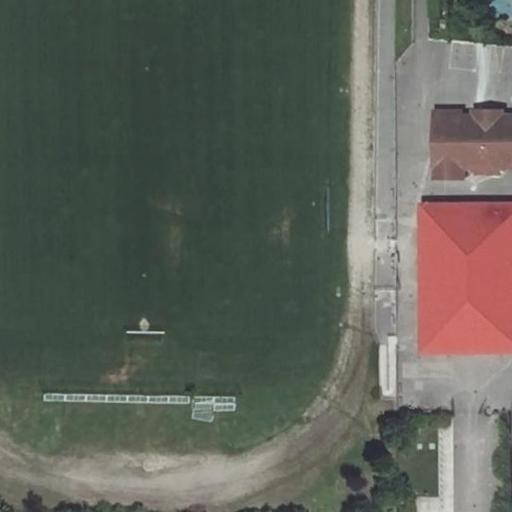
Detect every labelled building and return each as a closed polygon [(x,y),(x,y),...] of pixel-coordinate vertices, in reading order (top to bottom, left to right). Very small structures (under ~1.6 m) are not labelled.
[(451,21),(443,20),(442,32),(450,33),(451,21)] [(477,111),(477,122),(503,123),(504,111),(477,111)] [(511,123),(503,123),(477,122),(466,122),(466,116),(437,117),(437,161),(465,162),(466,170),(511,170),(511,123)] [(465,180),(466,170),(465,162),(437,161),(437,179),(465,180)] [(511,205),(426,206),(427,347),(511,346),(511,205)]
